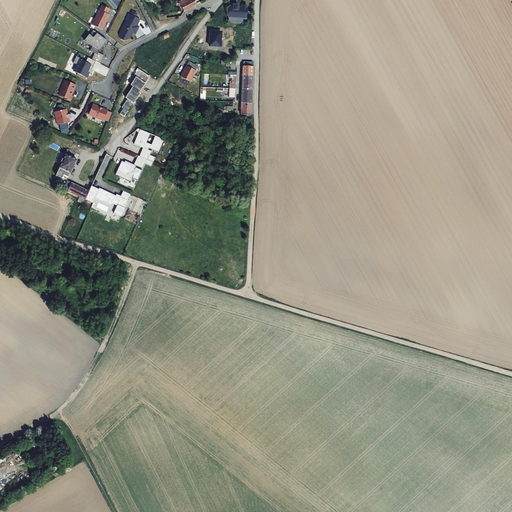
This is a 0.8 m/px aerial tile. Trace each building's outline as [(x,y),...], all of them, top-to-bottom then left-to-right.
[(182,0),(179,2),(184,12),(197,5),(194,0),(149,0),(150,1),(151,0),(182,0)] [(108,14),(107,14),(109,9),(102,5),(92,25),(102,30),(109,16),(109,15),(108,15),(108,14)] [(227,9),(227,15),(229,18),(244,19),(244,11),(246,11),(247,5),(242,5),(242,7),(238,7),(238,5),(233,5),(233,6),(230,6),(227,9)] [(136,25),(140,19),(135,17),(137,14),(132,11),(131,15),(129,13),(125,20),(126,21),(123,27),(124,28),(122,33),(118,34),(121,39),(124,41),(130,39),(133,33),(134,33),(136,29),(137,30),(139,27),(136,25)] [(98,53),(105,39),(93,30),(85,41),(92,46),(89,51),(94,54),(92,59),(100,64),(104,56),(98,53)] [(90,71),(93,66),(85,62),(85,63),(81,61),(82,60),(76,57),(72,63),(76,66),(74,71),(77,73),(76,74),(76,75),(84,80),(87,75),(85,74),(86,72),(85,72),(86,69),(90,71)] [(181,77),(190,82),(196,71),(186,66),(181,77)] [(254,68),(243,68),(243,80),(253,80),(254,68)] [(253,92),(253,80),(243,80),(242,92),(253,92)] [(62,89),(59,96),(65,98),(64,99),(69,101),(72,96),(71,95),(72,92),(73,92),(76,85),(65,81),(64,84),(63,84),(61,89),(62,89)] [(252,104),(253,92),(242,92),(242,104),(252,104)] [(93,103),(89,113),(90,114),(96,117),(96,118),(103,121),(104,120),(107,111),(108,110),(102,108),(101,109),(99,108),(99,107),(99,106),(93,103)] [(252,117),(252,104),(242,104),(241,116),(252,117)] [(226,114),(234,114),(234,111),(233,110),(226,110),(226,106),(223,106),(223,109),(220,109),(220,108),(216,108),(216,113),(226,114)] [(66,109),(55,112),(58,125),(69,123),(68,118),(70,118),(69,114),(67,115),(66,109)] [(109,122),(112,113),(107,111),(104,120),(109,122)] [(164,139),(140,130),(134,144),(148,150),(149,148),(158,152),(164,139)] [(61,163),(59,168),(63,170),(62,171),(61,174),(63,174),(68,177),(70,173),(77,160),(66,155),(68,150),(67,149),(64,155),(65,155),(63,159),(62,158),(60,162),(61,163)] [(105,172),(112,157),(106,154),(100,169),(105,172)] [(138,156),(134,165),(136,166),(136,168),(142,171),(145,164),(147,160),(138,156)] [(125,161),(124,162),(122,161),(115,175),(130,182),(132,178),(138,181),(142,171),(136,168),(136,166),(134,165),(125,161)] [(67,191),(85,200),(89,191),(71,182),(67,191)] [(91,186),(89,191),(85,200),(92,203),(94,199),(111,206),(112,204),(117,206),(113,213),(121,217),(128,201),(120,197),(120,198),(99,188),(98,189),(91,186)]
